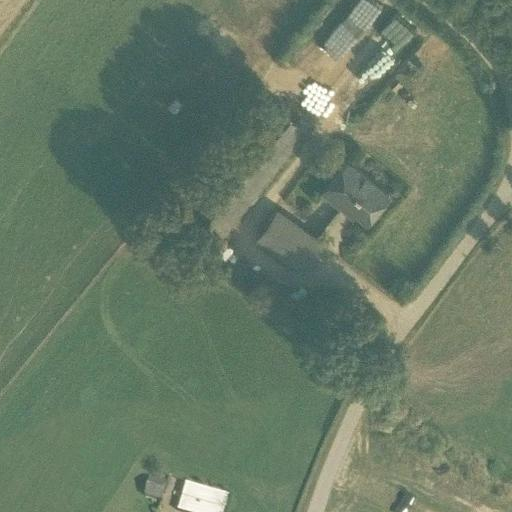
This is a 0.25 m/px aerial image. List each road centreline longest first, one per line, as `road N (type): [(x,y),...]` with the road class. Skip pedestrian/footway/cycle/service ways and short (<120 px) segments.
road 1 (unclassified): [(316,511),(375,374),(511,194)]
road 2 (unclassified): [(434,6),(495,65),(511,107)]
